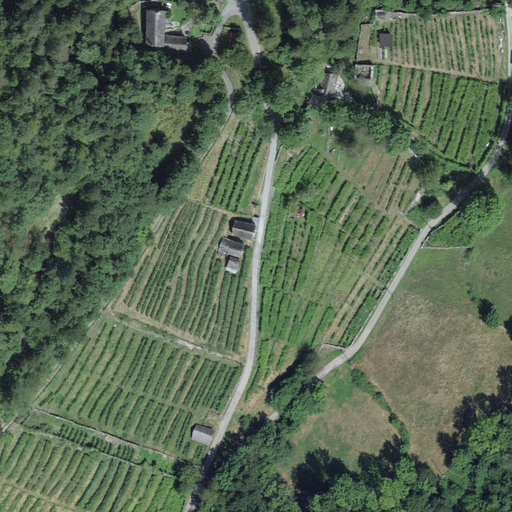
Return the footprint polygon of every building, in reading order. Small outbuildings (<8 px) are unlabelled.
[(166,11),(147,10),(145,45),(164,46),(165,36),(166,11)] [(392,34),(379,34),(379,47),(392,47),(392,34)] [(187,37),(165,36),(164,46),(164,52),(186,54),(187,37)] [(373,66),(355,64),(353,79),(371,81),(373,66)] [(339,76),(322,72),(317,94),(334,98),(339,76)] [(234,220),(231,235),(252,240),(255,225),(234,220)] [(245,245),(222,237),(217,252),(230,256),(240,260),(245,245)] [(235,274),(240,260),(230,256),(225,270),(235,274)] [(214,430),(195,424),(190,440),(209,445),(214,430)]
